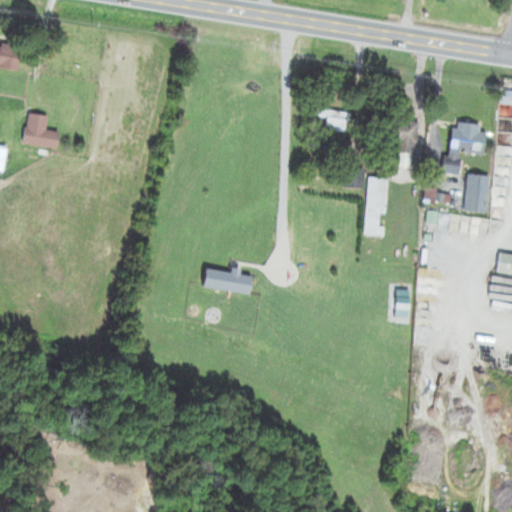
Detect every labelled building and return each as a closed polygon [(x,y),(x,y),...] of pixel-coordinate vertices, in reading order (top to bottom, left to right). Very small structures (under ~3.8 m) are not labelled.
[(0,70),(23,72),(25,48),(0,46),(0,70)] [(349,135),(352,115),(314,108),(310,129),(349,135)] [(62,132),(49,131),(50,116),(29,113),(26,145),(60,148),(62,132)] [(416,167),(416,123),(398,123),(398,167),(416,167)] [(489,135),(454,130),(448,174),(463,176),(466,154),(487,157),(489,135)] [(366,167),(344,167),(344,188),(366,188),(366,167)] [(467,212),(488,214),(491,177),(471,175),(467,212)] [(387,215),(390,179),(370,177),(366,235),(384,237),(385,215),(387,215)]
